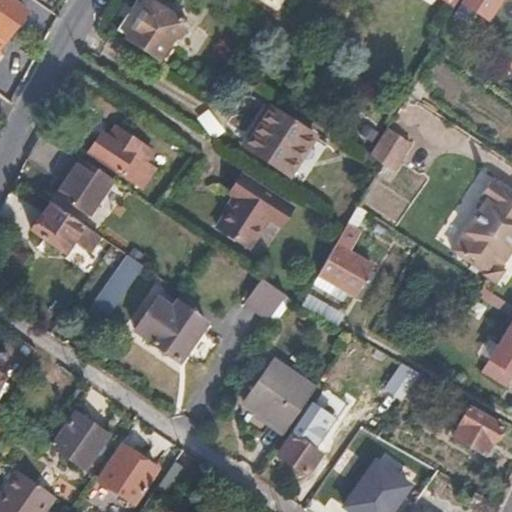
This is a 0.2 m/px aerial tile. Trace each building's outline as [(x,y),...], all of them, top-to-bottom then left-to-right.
[(0,0),(0,43),(26,9),(14,0),(0,0)] [(179,39),(188,24),(150,0),(148,0),(123,39),(158,61),(173,36),(179,39)] [(462,0),(490,17),(500,0),(462,0)] [(510,72),(511,68),(511,51),(510,50),(494,74),(504,80),(510,72)] [(86,104),(97,86),(73,72),(63,91),(86,104)] [(511,73),(510,72),(504,80),(503,83),(511,89),(511,73)] [(422,92),(430,78),(422,73),(414,87),(422,92)] [(397,114),(365,92),(358,104),(391,124),(397,114)] [(290,175),(315,136),(269,107),(244,146),(290,175)] [(205,109),(195,118),(210,134),(220,125),(205,109)] [(371,156),(384,165),(382,169),(392,175),(412,142),(388,129),(371,156)] [(50,176),(68,148),(41,131),(26,161),(50,176)] [(144,163),(151,152),(120,131),(113,143),(100,133),(87,153),(139,188),(152,169),(144,163)] [(90,216),(113,179),(82,158),(58,194),(90,216)] [(280,220),(290,201),(244,174),(233,192),(238,194),(219,225),(250,244),(269,214),(280,220)] [(511,249),(511,189),(492,176),(480,196),(487,201),(455,249),(485,269),(484,273),(496,281),(504,269),(501,266),(511,249)] [(104,239),(83,224),(50,201),(31,230),(64,252),(74,238),(95,253),(104,239)] [(362,232),(358,230),(369,212),(360,206),(318,275),(356,296),(374,265),(351,252),(362,232)] [(108,314),(142,265),(129,256),(96,305),(108,314)] [(269,319),(286,294),(261,277),(244,302),(269,319)] [(477,295),(511,317),(511,304),(483,286),(477,295)] [(163,291),(158,298),(156,297),(134,330),(178,361),(183,354),(193,361),(205,344),(194,337),(206,321),(163,291)] [(338,326),(345,313),(309,293),(301,306),(338,326)] [(510,388),(511,383),(511,327),(484,372),(510,388)] [(286,429),(314,388),(273,359),(245,399),(286,429)] [(412,403),(430,377),(419,371),(402,397),(412,403)] [(492,442),(502,424),(469,405),(453,434),(485,452),(490,442),(492,442)] [(83,468),(106,434),(74,410),(50,444),(83,468)] [(307,474),(321,453),(307,444),(309,440),(315,443),(321,433),(305,422),(296,436),(292,435),(279,456),(307,474)] [(130,500),(154,467),(121,443),(98,477),(130,500)] [(167,497),(186,470),(173,461),(153,488),(167,497)] [(356,511),(408,511),(415,502),(403,494),(410,484),(394,473),(393,474),(374,461),(368,470),(367,470),(350,495),(351,495),(344,505),(350,508),(356,511)] [(0,487),(0,511),(39,511),(51,494),(14,467),(0,487)] [(479,511),(494,511),(498,503),(477,492),(468,505),(479,511)]
